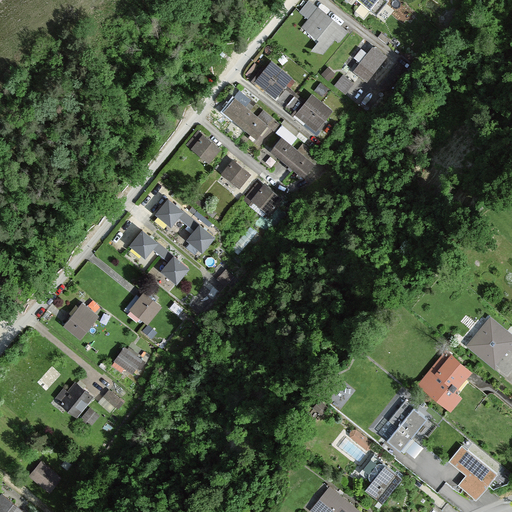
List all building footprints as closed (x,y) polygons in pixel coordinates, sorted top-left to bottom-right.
[(361,0),(378,14),(389,0),(361,0)] [(343,27),(318,8),(304,26),(328,46),(343,27)] [(385,58),(371,47),(353,69),(367,80),(385,58)] [(272,60),(256,79),(276,95),(292,76),(272,60)] [(344,71),(336,82),(346,89),(354,78),(344,71)] [(332,110),(312,94),(297,113),(317,129),(332,110)] [(267,124),(235,97),(225,110),(256,137),(267,124)] [(204,134),(193,148),(208,160),(220,146),(204,134)] [(281,138),(271,150),(301,175),(311,164),(281,138)] [(232,160),(222,174),(238,186),(248,172),(232,160)] [(266,213),(279,198),(263,185),(262,186),(257,182),(246,196),(266,213)] [(155,211),(171,224),(179,215),(194,227),(187,236),(203,249),(215,234),(168,195),(155,211)] [(190,264),(142,225),(129,242),(145,256),(152,248),(167,259),(160,268),(176,281),(190,264)] [(229,282),(236,273),(226,266),(219,275),(229,282)] [(142,292),(127,310),(143,322),(157,304),(142,292)] [(81,301),(63,325),(80,338),(98,314),(81,301)] [(511,330),(492,315),(467,345),(511,380),(511,330)] [(146,325),(142,331),(150,337),(154,331),(146,325)] [(143,358),(123,345),(111,363),(122,370),(124,366),(133,373),(143,358)] [(473,367),(446,345),(416,383),(451,410),(462,396),(455,390),(473,367)] [(74,383),(58,403),(76,416),(91,396),(74,383)] [(100,400),(115,409),(123,396),(108,386),(100,400)] [(322,398),(317,403),(324,410),(329,404),(322,398)] [(83,414),(92,421),(100,411),(91,404),(83,414)] [(386,439),(401,450),(427,417),(413,406),(386,439)] [(351,434),(367,448),(373,440),(357,427),(351,434)] [(496,473),(460,445),(448,459),(465,473),(457,483),(477,498),(496,473)] [(39,461),(28,474),(43,487),(54,474),(39,461)] [(387,463),(365,490),(384,505),(389,499),(406,511),(428,511),(437,502),(423,490),(414,502),(396,487),(404,477),(387,463)] [(365,511),(331,484),(311,508),(316,511),(334,511),(337,508),(341,511),(365,511)] [(19,511),(2,497),(0,499),(0,511),(19,511)]
